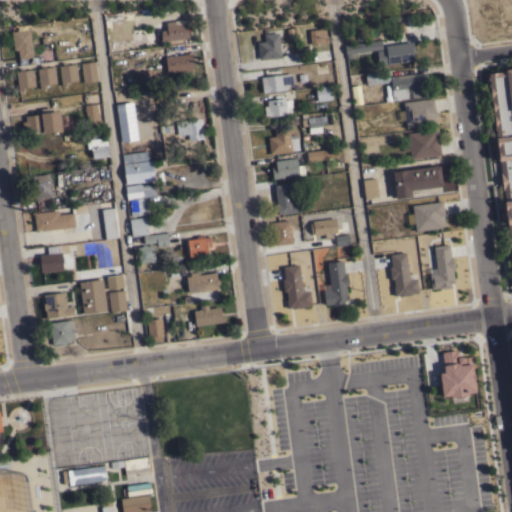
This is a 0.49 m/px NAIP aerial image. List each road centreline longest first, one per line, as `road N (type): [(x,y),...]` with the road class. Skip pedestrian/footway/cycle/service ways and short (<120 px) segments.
road 1 (residential): [(511,309),(0,381)]
road 2 (residential): [(511,456),(447,0)]
road 3 (residential): [(259,345),(215,0)]
road 4 (residential): [(26,378),(0,174)]
